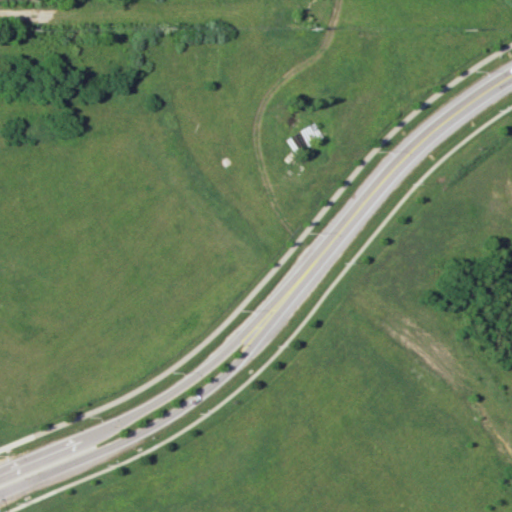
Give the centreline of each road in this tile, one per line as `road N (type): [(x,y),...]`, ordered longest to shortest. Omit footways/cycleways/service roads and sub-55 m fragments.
road 1 (tertiary): [(264,324),(414,147),(511,74)]
road 2 (tertiary): [(0,493),(180,410),(243,357),(264,324)]
road 3 (tertiary): [(264,324),(152,402),(0,471)]
